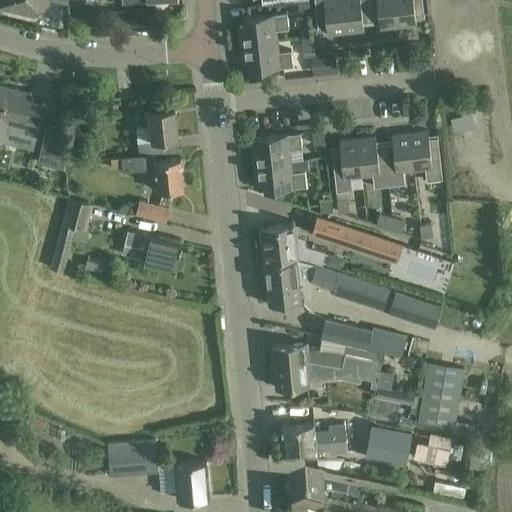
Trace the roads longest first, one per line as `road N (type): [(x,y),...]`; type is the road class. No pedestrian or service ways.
road 1 (tertiary): [(255,511),(213,104)]
road 2 (residential): [(213,104),(431,81)]
road 3 (residential): [(207,51),(114,61),(0,47)]
